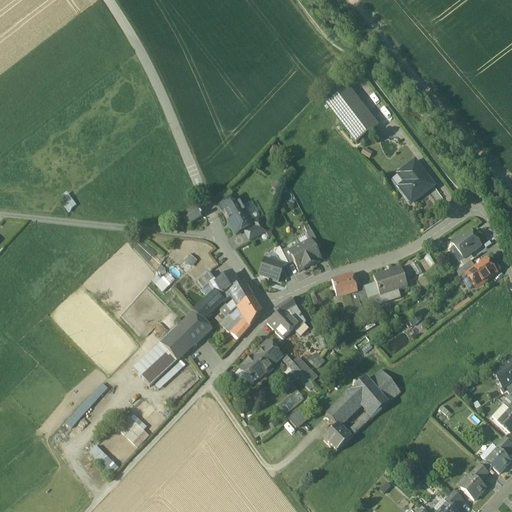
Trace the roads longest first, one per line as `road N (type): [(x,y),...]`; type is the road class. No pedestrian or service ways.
road 1 (residential): [(268,302),(404,253),(474,210),(497,234),(511,276)]
road 2 (residential): [(107,0),(140,50),(218,236)]
road 3 (residential): [(0,216),(218,236)]
